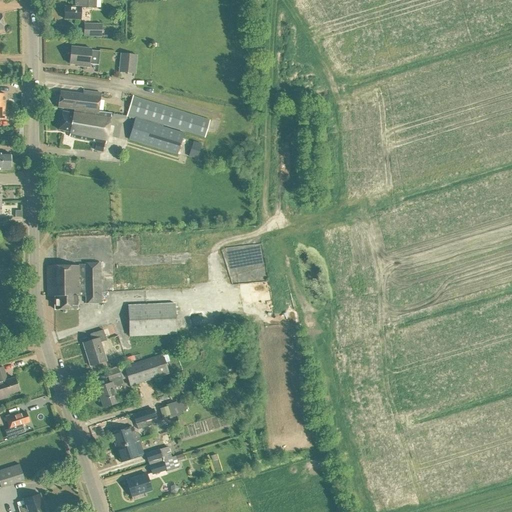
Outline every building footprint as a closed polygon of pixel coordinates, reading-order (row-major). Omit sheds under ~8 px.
[(74,0),(74,7),(64,7),(64,20),(80,20),(80,8),(87,8),(87,0),(74,0)] [(100,25),(84,24),(84,37),(100,38),(100,25)] [(91,49),(71,47),(69,64),(77,65),(77,67),(89,68),(89,64),(98,65),(100,52),(90,51),(91,49)] [(136,55),(121,54),(119,72),(134,74),(136,55)] [(60,92),(57,108),(74,110),(73,110),(98,114),(98,112),(100,94),(83,91),(82,95),(60,92)] [(166,107),(132,96),(126,117),(161,127),(162,124),(204,137),(209,121),(166,108),(166,107)] [(73,114),(62,112),(58,130),(70,133),(69,137),(105,144),(111,114),(98,112),(98,114),(73,110),(73,114)] [(183,134),(135,119),(128,140),(176,155),(183,134)] [(193,142),(188,157),(196,159),(201,144),(193,142)] [(0,170),(10,170),(10,168),(11,167),(11,164),(10,163),(10,159),(11,158),(11,156),(10,155),(10,154),(0,154),(0,170)] [(85,266),(46,267),(47,297),(54,297),(54,310),(77,310),(77,297),(85,297),(85,304),(101,304),(100,264),(85,264),(85,266)] [(174,304),(128,306),(129,337),(176,335),(174,304)] [(103,330),(89,335),(91,341),(82,344),(89,366),(106,360),(100,343),(106,341),(103,330)] [(153,358),(124,367),(130,387),(159,378),(153,358)] [(2,368),(0,368),(0,400),(8,397),(8,395),(18,391),(14,379),(7,381),(2,368)] [(123,385),(118,369),(106,373),(110,384),(96,388),(103,408),(118,403),(114,388),(123,385)] [(170,416),(167,407),(159,409),(161,418),(170,416)] [(152,410),(133,416),(137,430),(157,424),(152,410)] [(18,413),(5,417),(10,432),(16,430),(15,427),(29,423),(25,413),(19,415),(18,413)] [(129,428),(111,434),(115,448),(134,443),(129,428)] [(138,457),(134,443),(115,448),(120,463),(138,457)] [(145,454),(148,464),(171,457),(168,447),(145,454)] [(171,457),(148,464),(152,474),(166,470),(166,472),(178,468),(174,456),(171,457)] [(19,465),(0,470),(0,488),(24,481),(19,465)] [(146,474),(126,481),(131,497),(151,491),(146,474)] [(44,511),(39,494),(23,500),(24,505),(18,507),(19,511),(44,511)]
